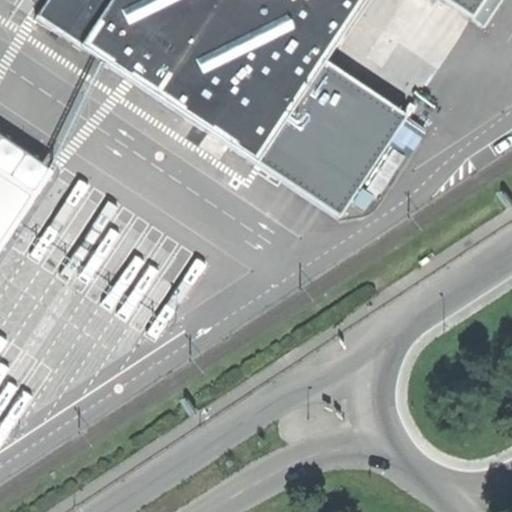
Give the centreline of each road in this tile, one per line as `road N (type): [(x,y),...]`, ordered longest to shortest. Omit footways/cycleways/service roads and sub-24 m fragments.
road 1 (secondary): [(387,341),(353,372),(273,401),(104,511)]
road 2 (secondary): [(209,511),(317,452),(384,449),(420,467)]
road 3 (secondary): [(511,250),(387,341)]
road 4 (secondary): [(387,341),(375,377),(379,417),(420,467)]
